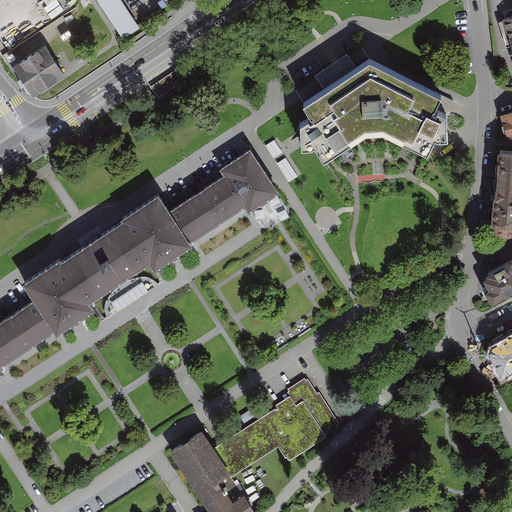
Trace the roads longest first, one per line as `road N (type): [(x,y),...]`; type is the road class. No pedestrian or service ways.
road 1 (residential): [(272,511),(302,474),(461,330)]
road 2 (primary): [(27,142),(245,0)]
road 3 (residential): [(461,330),(481,103)]
